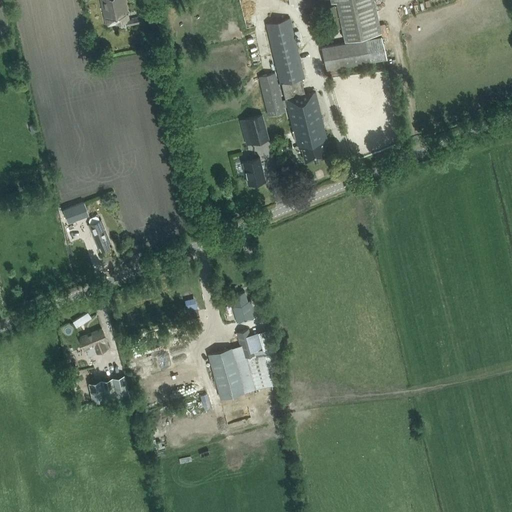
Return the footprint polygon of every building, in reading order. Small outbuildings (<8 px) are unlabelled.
[(128,25),(139,23),(137,17),(129,19),(124,0),(99,0),(106,25),(127,20),(128,25)] [(345,40),(381,31),(373,0),(330,0),(330,2),(336,1),(345,40)] [(330,29),(341,26),(336,4),(325,6),(330,29)] [(325,139),(327,138),(315,91),(305,93),(301,78),(304,77),(290,17),(265,24),(279,83),(281,83),(285,99),(282,100),(275,72),(259,76),(268,115),(285,111),(283,105),(286,104),(295,143),(297,142),(298,148),(301,147),(305,161),(327,155),(324,144),(326,144),(325,139)] [(385,58),(381,35),(321,46),(326,76),(341,73),(339,66),(385,58)] [(245,117),(252,142),(269,138),(262,112),(245,117)] [(292,141),(280,143),(282,150),(293,147),(292,141)] [(265,179),(260,158),(260,157),(243,161),(248,183),(265,179)] [(69,222),(71,221),(87,214),(89,214),(84,201),(82,202),(64,209),(69,222)] [(108,243),(110,242),(101,220),(100,220),(98,216),(95,215),(90,217),(88,220),(90,224),(88,225),(97,247),(100,246),(101,250),(109,246),(108,243)] [(237,321),(255,316),(250,300),(247,300),(245,291),(232,295),(234,304),(233,306),(237,321)] [(240,344),(208,353),(220,398),(283,380),(272,344),(263,347),(259,332),(250,334),(248,328),(236,331),(240,344)] [(103,341),(106,340),(101,329),(80,338),(85,349),(95,345),(97,351),(105,348),(103,341)] [(129,392),(129,390),(125,373),(89,382),(93,401),(129,392)] [(210,407),(206,393),(200,395),(204,409),(210,407)]
